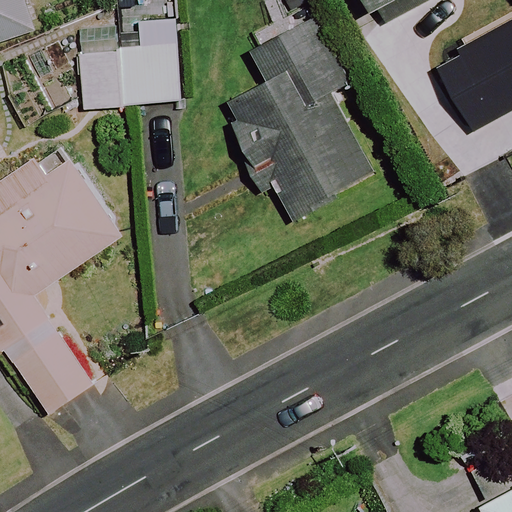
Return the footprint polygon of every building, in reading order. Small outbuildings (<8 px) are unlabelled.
[(437,0),(376,0),(391,26),(437,0)] [(190,99),(181,18),(147,22),(150,47),(87,54),(93,110),(190,99)] [(359,81),(330,32),(275,65),(227,94),(302,219),(385,169),(339,93),(359,81)] [(58,181),(43,158),(0,185),(0,347),(4,353),(14,347),(55,412),(104,382),(45,289),(130,236),(84,164),(58,181)] [(511,511),(511,501),(490,511),(511,511)]
